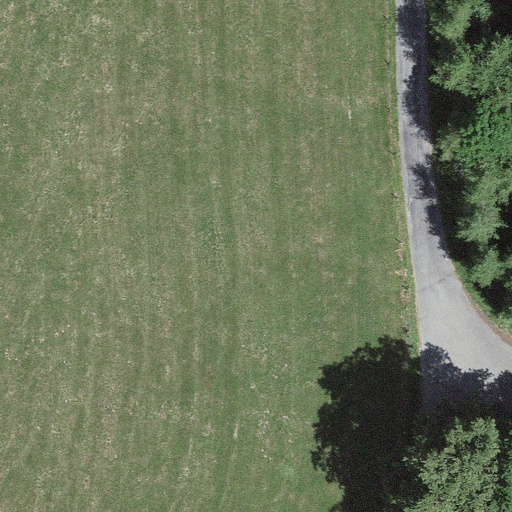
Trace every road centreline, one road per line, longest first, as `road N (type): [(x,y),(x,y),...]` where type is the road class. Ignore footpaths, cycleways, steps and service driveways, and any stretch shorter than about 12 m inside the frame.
road 1 (unclassified): [(411,0),(418,171),(447,341)]
road 2 (track): [(421,511),(447,341)]
